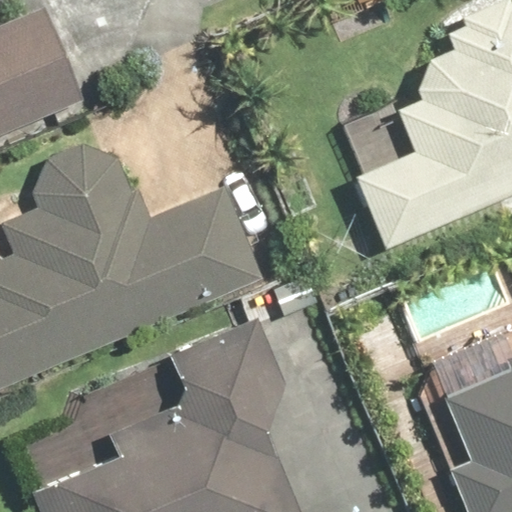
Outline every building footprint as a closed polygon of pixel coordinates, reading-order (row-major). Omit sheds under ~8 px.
[(0,0),(0,134),(74,98),(30,7),(0,22),(0,0)] [(511,187),(511,3),(506,6),(503,0),(492,0),(452,16),(456,25),(438,32),(443,45),(443,49),(441,49),(439,50),(438,51),(436,51),(434,52),(432,53),(430,54),(429,55),(427,56),(425,57),(424,58),(423,60),(421,61),(420,62),(418,64),(417,65),(416,67),(415,69),(414,70),(413,72),(412,74),(411,76),(411,78),(410,79),(410,81),(409,83),(409,85),(409,87),(409,89),(408,91),(408,93),(409,95),(409,97),(409,99),(409,101),(387,110),(402,145),(403,155),(349,180),(380,248),(511,187)] [(0,228),(13,256),(0,262),(0,388),(261,287),(223,189),(140,221),(119,167),(117,163),(114,160),(112,157),(109,155),(105,152),(102,150),(98,148),(95,147),(91,145),(87,144),(83,144),(79,143),(75,144),(71,144),(67,145),(63,146),(59,147),(56,149),(52,151),(49,153),(46,155),(43,158),(40,161),(37,164),(35,168),(33,171),(32,175),(31,179),(30,183),(29,187),(29,191),(29,195),(29,199),(30,203),(31,206),(0,220),(0,228)] [(105,456),(26,484),(36,511),(293,511),(263,427),(287,419),(253,322),(166,354),(181,397),(95,428),(105,456)] [(511,511),(511,322),(398,375),(440,466),(459,511),(511,511)]
